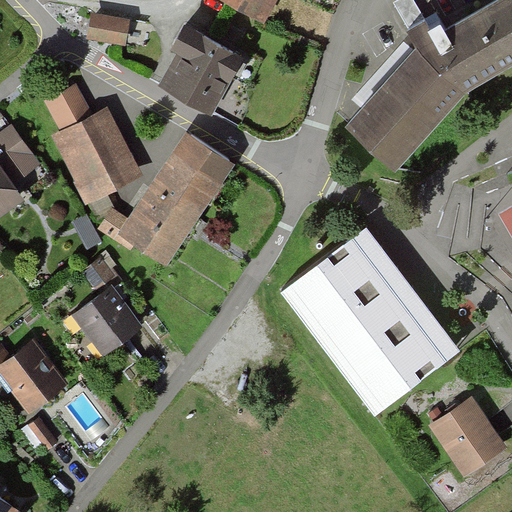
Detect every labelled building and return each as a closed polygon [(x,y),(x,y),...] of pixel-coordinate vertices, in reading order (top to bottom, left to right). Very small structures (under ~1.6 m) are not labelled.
[(233,0),(267,18),(276,0),(233,0)] [(413,37),(344,118),(396,158),(465,82),(511,53),(511,0),(469,0),(448,12),(440,0),(429,0),(420,7),(402,21),(413,37)] [(88,36),(125,41),(129,13),(92,8),(88,36)] [(163,81),(212,111),(246,51),(185,16),(171,40),(179,45),(183,47),(163,81)] [(53,130),(86,197),(142,170),(109,103),(91,111),(75,79),(44,94),(60,127),(53,130)] [(0,210),(25,193),(15,179),(41,161),(14,122),(0,132),(0,210)] [(134,242),(168,264),(236,159),(185,126),(130,211),(112,199),(96,224),(131,246),(134,242)] [(283,289),(378,413),(462,349),(366,225),(283,289)] [(83,272),(98,291),(116,277),(101,257),(83,272)] [(119,296),(112,287),(75,315),(105,355),(142,328),(119,296)] [(36,342),(13,359),(2,344),(0,345),(0,382),(9,395),(13,392),(30,414),(69,385),(51,362),(36,342)] [(431,424),(465,475),(508,446),(473,395),(454,408),(431,424)] [(40,419),(31,426),(47,449),(57,443),(40,419)] [(0,511),(23,511),(25,510),(0,490),(0,511)]
